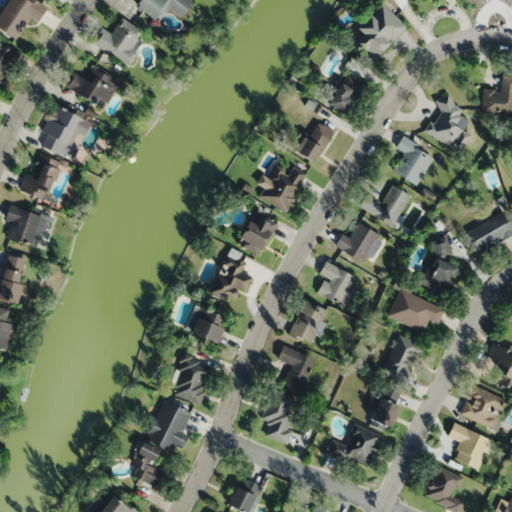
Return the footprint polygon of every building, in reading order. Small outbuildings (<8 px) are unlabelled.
[(0,31),(14,40),(29,16),(37,21),(45,8),(31,0),(8,0),(0,13),(0,31)] [(187,0),(129,0),(153,19),(165,5),(180,17),(191,3),(187,0)] [(372,61),(404,25),(391,14),(395,9),(384,0),(348,40),(372,61)] [(141,31),(121,17),(109,34),(101,29),(92,41),(126,66),(143,42),(136,37),(141,31)] [(19,55),(0,43),(0,86),(0,87),(19,55)] [(72,72),(64,87),(102,109),(118,82),(92,67),(85,79),(72,72)] [(343,116),(365,87),(346,72),(324,102),(343,116)] [(482,89),(480,113),(511,116),(511,77),(502,76),(500,91),(482,89)] [(457,154),(469,136),(462,131),(472,117),(442,96),(435,106),(440,110),(425,131),(457,154)] [(37,145),(65,158),(82,119),(55,107),(37,145)] [(332,131),(315,120),(293,152),(310,163),(332,131)] [(403,154),(392,172),(415,186),(433,156),(401,136),(394,148),(403,154)] [(21,192),(47,202),(61,162),(36,153),(21,192)] [(287,213),(305,177),(276,162),(258,198),(287,213)] [(408,196),(390,186),(381,202),(365,194),(357,208),(391,227),(408,196)] [(4,220),(13,223),(8,240),(35,248),(44,217),(8,206),(4,220)] [(257,256),(277,221),(254,207),(234,242),(257,256)] [(511,237),(511,231),(505,214),(467,228),(476,252),(511,237)] [(341,233),(333,245),(361,265),(380,238),(357,222),(346,237),(341,233)] [(416,281),(441,294),(455,269),(444,263),(453,245),(439,238),(416,281)] [(237,272),(244,256),(227,248),(206,293),(228,303),(235,289),(244,293),(251,278),(237,272)] [(0,300),(14,304),(25,260),(6,255),(3,270),(0,268),(0,300)] [(340,306),(356,279),(325,261),(318,273),(325,278),(316,292),(340,306)] [(387,317),(422,332),(428,320),(435,323),(442,308),(399,289),(387,317)] [(308,345),(326,311),(304,300),(286,333),(308,345)] [(0,350),(4,351),(12,324),(5,322),(8,310),(0,307),(0,350)] [(215,345),(226,319),(199,307),(187,333),(215,345)] [(380,372),(406,385),(424,349),(398,336),(380,372)] [(511,358),(510,358),(511,353),(511,351),(492,343),(485,360),(495,364),(489,380),(511,389),(511,358)] [(300,393),(314,358),(281,345),(276,359),(290,365),(282,385),(300,393)] [(169,392),(197,404),(213,368),(184,356),(169,392)] [(458,415),(495,431),(509,401),(472,385),(458,415)] [(296,399),(271,389),(259,421),(267,424),(263,436),(285,444),(291,430),(285,428),(296,399)] [(397,408),(375,396),(363,420),(385,432),(397,408)] [(181,432),(189,413),(162,401),(145,440),(176,454),(185,434),(181,432)] [(451,459),(477,471),(490,440),(452,423),(446,436),(459,442),(451,459)] [(379,434),(353,424),(346,444),(329,438),(323,455),(349,464),(351,459),(368,465),(379,434)] [(128,462),(137,466),(131,475),(153,488),(161,472),(149,465),(157,452),(140,442),(128,462)] [(454,511),(458,511),(463,501),(453,496),(462,478),(436,466),(422,497),(454,511)] [(234,486),(224,505),(237,511),(246,511),(260,487),(243,478),(237,488),(234,486)] [(137,511),(117,493),(99,511),(137,511)] [(500,511),(511,511),(511,496),(508,494),(500,511)]
